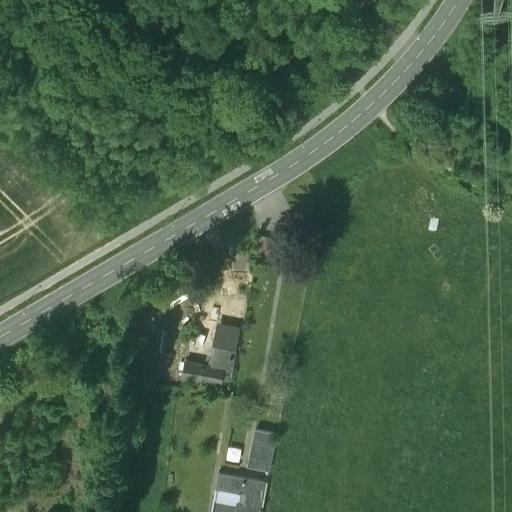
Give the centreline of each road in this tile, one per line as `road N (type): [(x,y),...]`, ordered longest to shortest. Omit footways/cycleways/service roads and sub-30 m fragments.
road 1 (tertiary): [(0,336),(319,145),(396,80),(459,0)]
road 2 (track): [(367,0),(281,69),(244,75),(205,68),(97,0)]
